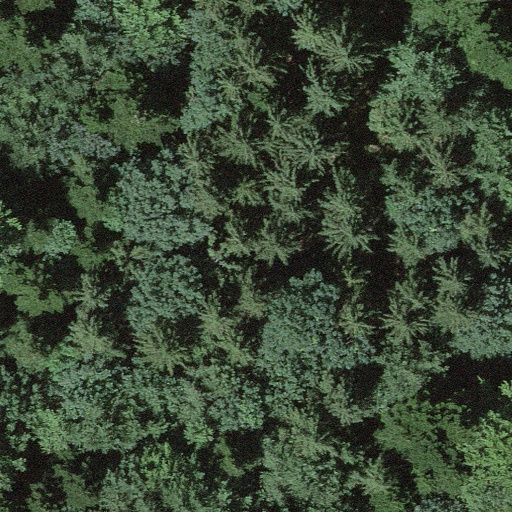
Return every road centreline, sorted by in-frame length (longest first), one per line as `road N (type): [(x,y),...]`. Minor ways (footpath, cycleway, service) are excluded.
road 1 (track): [(0,396),(204,346),(432,338),(509,321)]
road 2 (track): [(511,93),(470,58),(354,0)]
